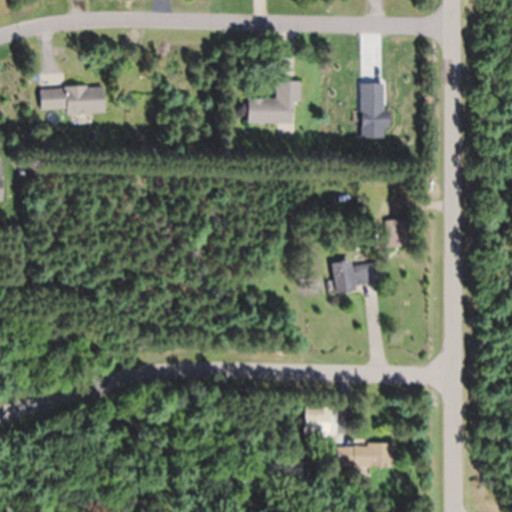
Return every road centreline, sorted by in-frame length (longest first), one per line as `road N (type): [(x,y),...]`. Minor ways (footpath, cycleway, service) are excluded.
road 1 (residential): [(451,511),(447,0)]
road 2 (residential): [(447,40),(53,31),(0,47)]
road 3 (residential): [(449,416),(0,403)]
